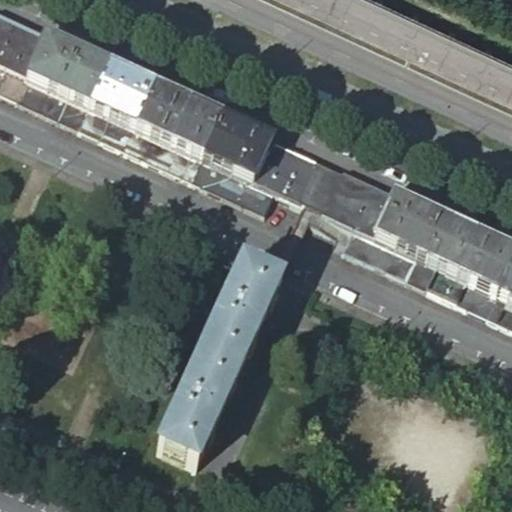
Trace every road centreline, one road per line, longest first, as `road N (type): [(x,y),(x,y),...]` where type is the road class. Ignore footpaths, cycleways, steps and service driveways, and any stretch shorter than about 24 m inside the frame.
road 1 (residential): [(511,360),(0,124)]
road 2 (secondary): [(126,0),(511,178)]
road 3 (secondary): [(511,128),(234,0)]
road 4 (residential): [(141,511),(0,448)]
